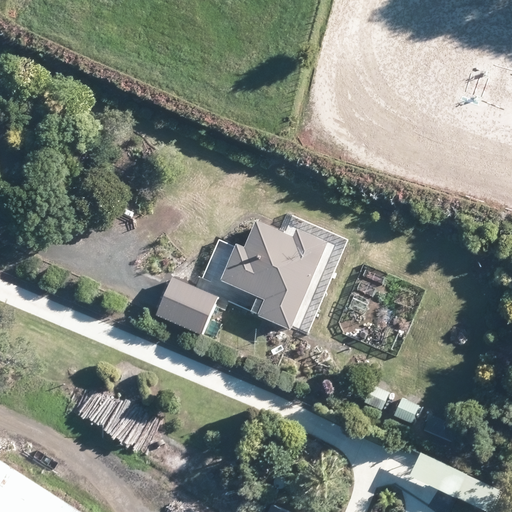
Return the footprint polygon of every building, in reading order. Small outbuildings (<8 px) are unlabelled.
[(295,240),(254,222),(227,285),(261,300),(254,316),(292,332),(328,247),(298,234),(295,240)] [(218,299),(174,282),(161,320),(204,336),(218,299)] [(158,418),(103,383),(81,417),(135,452),(158,418)] [(468,474),(424,454),(413,480),(457,499),(468,474)] [(73,511),(0,465),(0,511),(73,511)]
